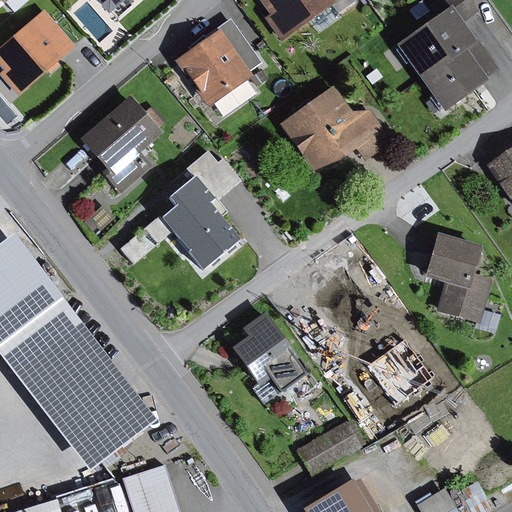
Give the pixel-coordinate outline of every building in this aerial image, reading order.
[(95,0),(109,16),(126,0),(95,0)] [(259,0),(270,15),(264,19),(281,43),(332,6),(339,16),(357,3),(354,0),(259,0)] [(423,83),(479,43),(465,24),(481,12),(472,0),(437,0),(432,4),(439,15),(396,46),(423,83)] [(76,48),(44,11),(0,48),(0,66),(4,71),(0,74),(0,76),(19,97),(76,48)] [(198,47),(176,62),(209,110),(254,79),(250,72),(262,64),(232,20),(196,45),(198,47)] [(479,43),(423,83),(445,114),(490,82),(488,78),(499,70),(479,43)] [(352,112),(333,88),(280,126),(314,172),(356,149),(365,162),(394,144),(371,111),(352,112)] [(130,98),(81,141),(106,170),(102,174),(121,195),(152,167),(140,153),(162,134),(130,98)] [(494,161),(486,167),(511,203),(511,210),(511,211),(511,141),(510,139),(489,154),(494,161)] [(191,179),(155,214),(190,250),(193,248),(204,259),(234,230),(223,219),(227,216),(191,179)] [(483,247),(438,234),(426,278),(445,283),(437,312),(480,324),(493,280),(475,275),(483,247)] [(361,253),(331,274),(346,295),(331,307),(358,345),(397,318),(372,284),(380,278),(361,253)] [(157,422),(58,296),(0,340),(0,359),(89,474),(157,422)] [(296,355),(266,312),(241,329),(247,337),(231,349),(258,389),(271,380),(281,394),(307,376),(293,357),(296,355)] [(347,422),(297,451),(313,478),(363,449),(362,447),(366,445),(352,420),(347,423),(347,422)] [(180,511),(166,466),(123,480),(132,511),(180,511)] [(371,511),(352,481),(302,511),(371,511)] [(462,511),(449,485),(421,499),(427,511),(462,511)] [(66,511),(63,499),(8,511),(66,511)]
